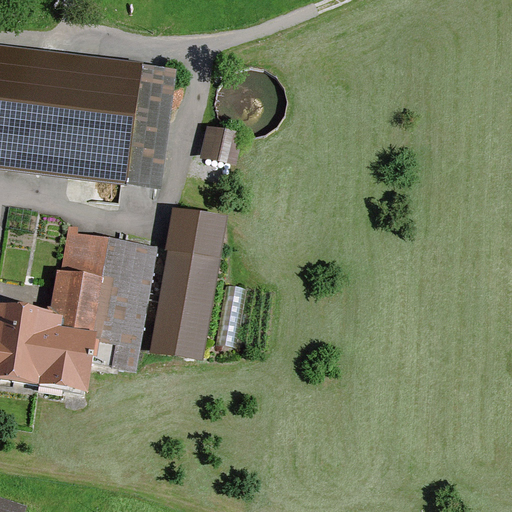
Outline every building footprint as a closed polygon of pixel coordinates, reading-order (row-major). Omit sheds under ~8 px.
[(0,93),(0,171),(129,190),(146,73),(6,52),(0,93)] [(199,169),(237,171),(238,137),(201,135),(199,169)] [(240,223),(186,214),(164,352),(217,361),(240,223)] [(0,331),(0,330),(0,389),(109,403),(113,370),(148,375),(164,249),(77,239),(67,317),(3,310),(0,331)] [(32,511),(0,501),(0,511),(32,511)]
